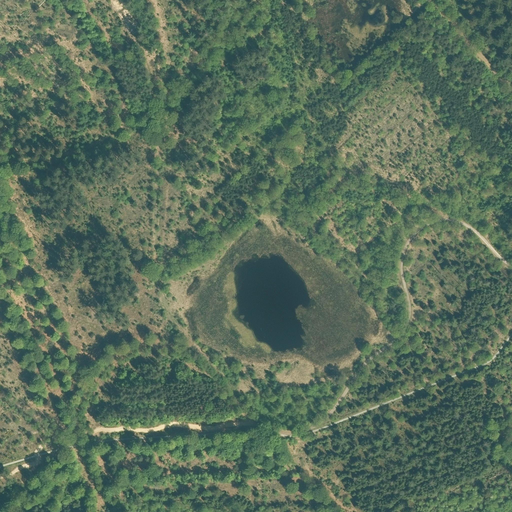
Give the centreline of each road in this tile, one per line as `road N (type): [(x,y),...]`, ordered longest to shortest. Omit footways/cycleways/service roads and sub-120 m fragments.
road 1 (track): [(511,265),(458,221),(418,229),(401,258),(405,328),(366,361),(316,425),(286,433),(269,428)]
road 2 (track): [(114,0),(140,37),(154,78),(158,275),(170,317),(194,353)]
road 3 (track): [(0,162),(69,155),(108,139),(257,0)]
road 4 (track): [(76,440),(98,430),(259,423)]
road 5 (track): [(194,353),(157,345),(111,360),(86,387),(76,440)]
